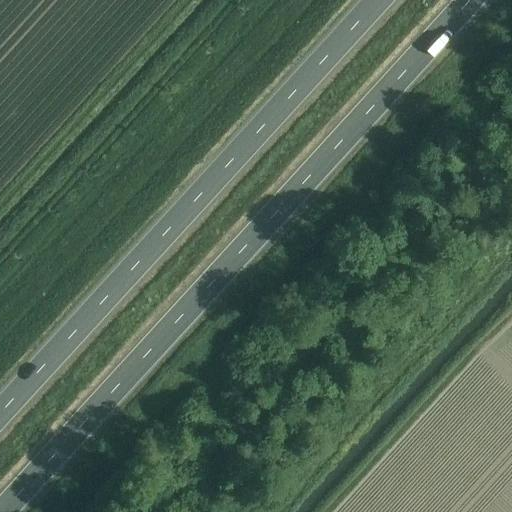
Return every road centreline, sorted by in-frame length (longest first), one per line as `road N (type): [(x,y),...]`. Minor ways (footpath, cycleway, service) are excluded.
road 1 (trunk): [(4,511),(474,0)]
road 2 (trunk): [(381,0),(0,418)]
